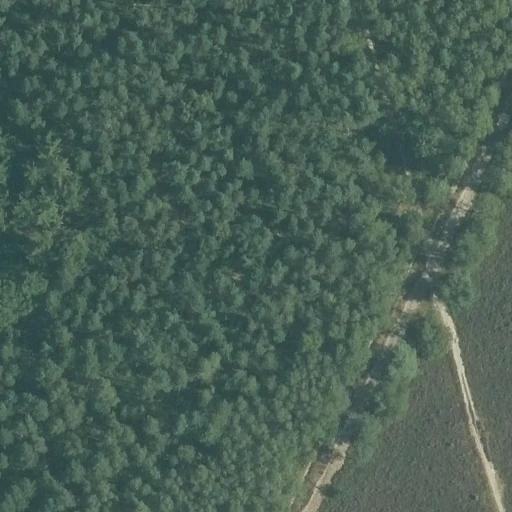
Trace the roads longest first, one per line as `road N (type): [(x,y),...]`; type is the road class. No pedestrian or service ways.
road 1 (track): [(0,397),(47,360),(333,227),(404,177)]
road 2 (track): [(310,511),(511,111)]
road 3 (track): [(404,177),(500,511)]
road 4 (track): [(356,0),(404,177)]
